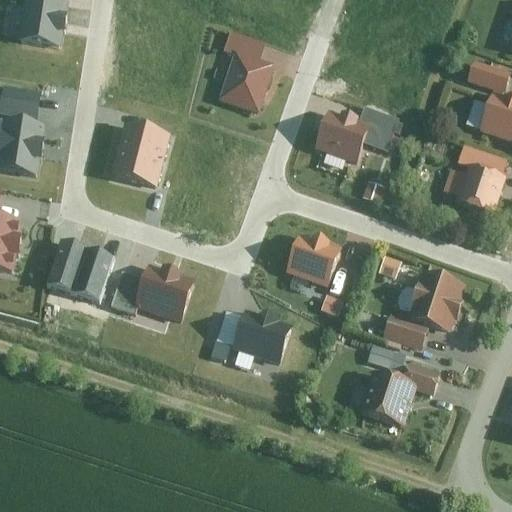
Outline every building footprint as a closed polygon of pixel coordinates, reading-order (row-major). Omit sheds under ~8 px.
[(68,1),(57,0),(26,0),(21,50),(61,55),(68,1)] [(278,68),(237,54),(220,105),(261,119),(278,68)] [(511,78),(480,70),(475,88),(511,97),(511,78)] [(511,107),(496,103),(486,139),(511,146),(511,107)] [(316,153),(359,168),(373,128),(330,113),(316,153)] [(44,131),(7,127),(5,142),(0,141),(0,155),(2,156),(0,173),(36,178),(38,162),(43,162),(44,148),(42,148),(44,131)] [(168,141),(127,132),(115,185),(155,194),(168,141)] [(511,173),(511,165),(468,153),(462,174),(470,176),(508,187),(511,173)] [(508,187),(470,176),(462,211),(499,220),(508,187)] [(0,273),(15,276),(22,224),(0,221),(0,273)] [(340,256),(301,243),(289,278),(327,291),(340,256)] [(382,276),(400,282),(405,264),(388,258),(382,276)] [(471,293),(429,281),(416,326),(458,338),(471,293)] [(405,292),(403,313),(415,314),(417,293),(405,292)] [(282,369),(295,328),(247,312),(233,353),(282,369)] [(431,336),(394,325),(387,347),(424,358),(431,336)] [(445,378),(414,370),(408,391),(420,394),(439,400),(445,378)] [(408,391),(375,380),(363,417),(407,432),(420,394),(408,391)]
